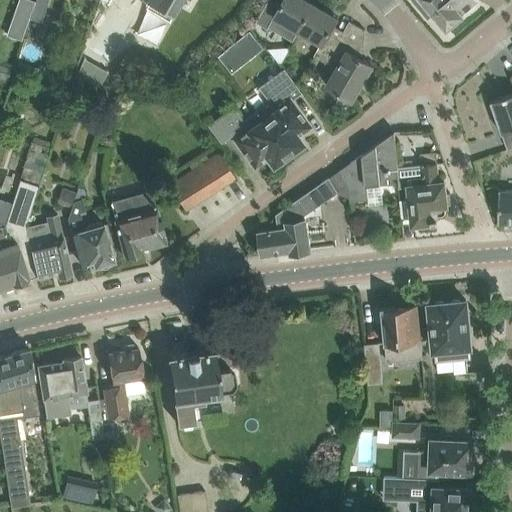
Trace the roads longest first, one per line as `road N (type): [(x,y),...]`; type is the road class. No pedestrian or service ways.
road 1 (residential): [(198,286),(204,245),(430,76)]
road 2 (tertiary): [(198,286),(490,256)]
road 3 (tertiary): [(0,330),(198,286)]
road 4 (residential): [(490,256),(430,76)]
road 5 (residential): [(508,511),(511,377)]
